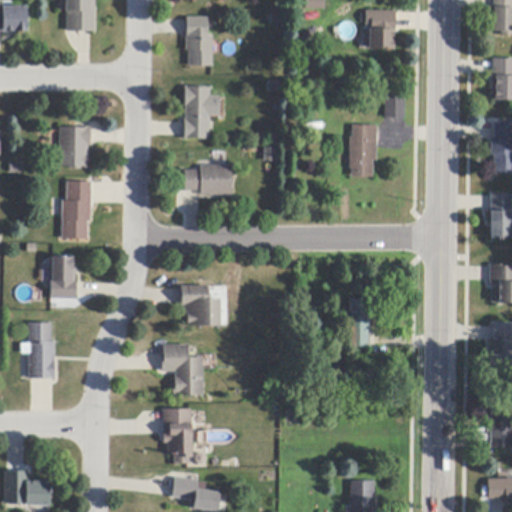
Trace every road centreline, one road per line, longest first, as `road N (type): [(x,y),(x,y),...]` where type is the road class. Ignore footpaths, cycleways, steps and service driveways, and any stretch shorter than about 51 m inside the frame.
road 1 (residential): [(94,511),(98,370),(128,298),(139,240),(141,0)]
road 2 (residential): [(435,511),(443,0)]
road 3 (residential): [(139,240),(440,241)]
road 4 (residential): [(0,80),(141,79)]
